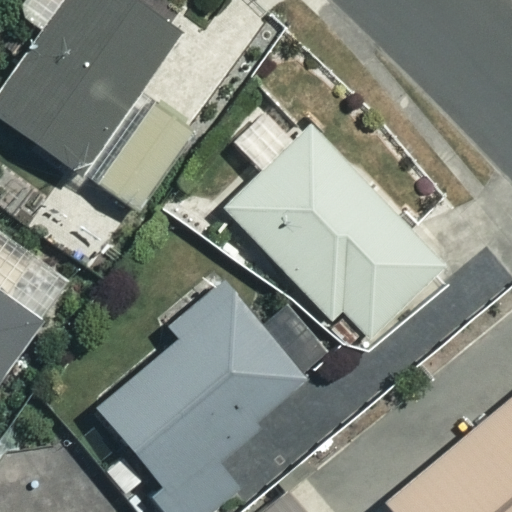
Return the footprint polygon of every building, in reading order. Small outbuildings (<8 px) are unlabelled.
[(0,72),(0,127),(124,217),(189,128),(129,85),(165,35),(117,0),(9,0),(3,9),(31,30),(0,72)] [(430,263),(295,123),(284,134),(256,106),(221,139),(248,168),(210,205),(344,345),(430,263)] [(116,227),(61,188),(30,231),(85,271),(116,227)] [(207,285),(79,410),(117,448),(89,475),(119,506),(133,492),(153,511),(191,511),(223,482),(201,459),(291,371),(207,285)] [(0,360),(27,324),(0,304),(0,360)] [(511,511),(511,380),(364,501),(372,511),(511,511)] [(284,511),(269,493),(245,511),(284,511)]
